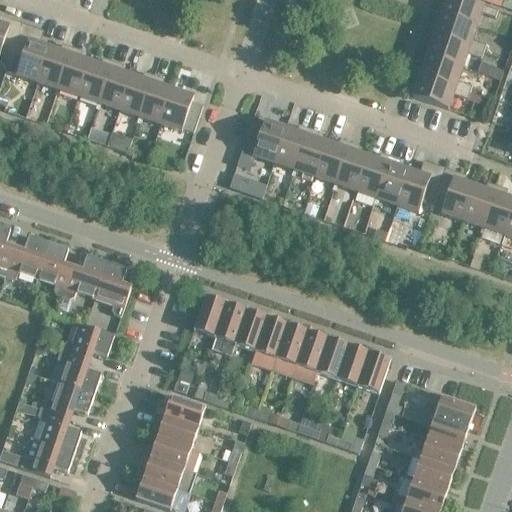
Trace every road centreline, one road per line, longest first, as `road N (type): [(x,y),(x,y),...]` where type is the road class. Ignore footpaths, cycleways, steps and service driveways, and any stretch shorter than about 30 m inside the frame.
road 1 (residential): [(97,511),(184,264)]
road 2 (residential): [(474,160),(242,79)]
road 3 (residential): [(242,79),(14,3)]
road 4 (residential): [(184,264),(242,79)]
road 5 (residential): [(184,264),(0,205)]
